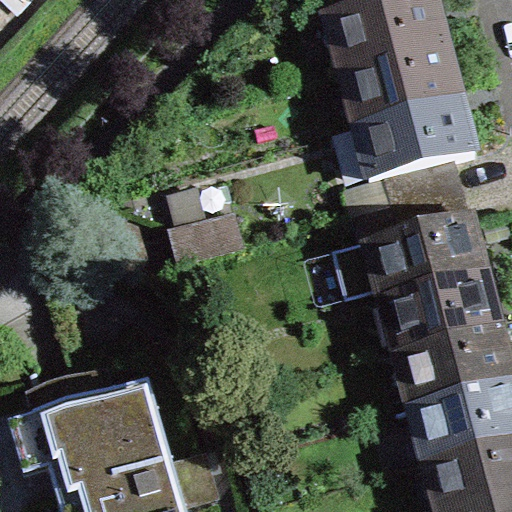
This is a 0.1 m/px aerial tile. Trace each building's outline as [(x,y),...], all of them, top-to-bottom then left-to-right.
[(402,0),(336,18),(351,74),(446,49),(432,0),(402,0)] [(446,49),(351,74),(365,128),(460,103),(447,55),(446,49)] [(449,164),(450,165),(474,159),(462,110),(460,103),(365,128),(380,182),(386,180),(449,164)] [(449,164),(386,180),(394,210),(457,194),(450,168),(450,165),(449,164)] [(402,240),(465,223),(459,199),(457,194),(394,210),(402,240)] [(473,229),(471,221),(465,223),(402,240),(394,210),(358,220),(366,252),(339,259),(349,299),(377,292),(380,305),(391,302),(485,277),(473,229)] [(243,252),(234,218),(175,234),(184,267),(243,252)] [(405,356),(500,331),(488,286),(485,277),(391,302),(405,356)] [(500,331),(405,356),(420,410),(511,385),(511,378),(501,338),(500,331)] [(184,511),(218,502),(212,480),(205,458),(172,468),(148,387),(114,397),(107,372),(26,396),(59,511),(184,511)] [(511,385),(420,410),(434,464),(511,443),(511,385)] [(511,443),(434,464),(446,511),(472,511),(511,501),(511,443)] [(511,511),(511,501),(472,511),(511,511)]
